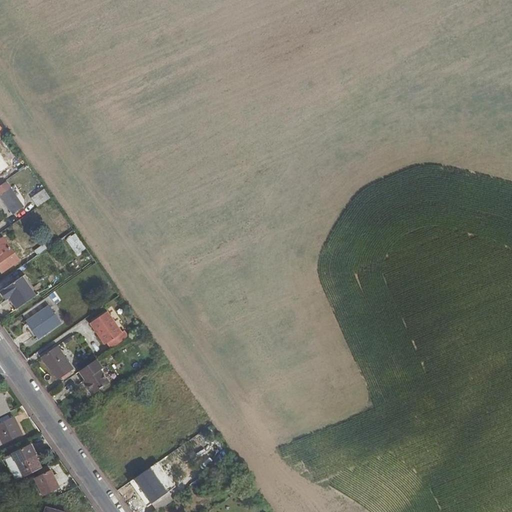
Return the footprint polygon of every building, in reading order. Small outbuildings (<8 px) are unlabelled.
[(22,207),(5,182),(0,184),(0,198),(12,215),(22,207)] [(43,203),(36,194),(31,197),(37,207),(43,203)] [(79,254),(71,237),(66,241),(76,256),(79,254)] [(0,240),(0,271),(1,272),(18,261),(2,239),(0,240)] [(16,244),(22,263),(35,259),(30,240),(16,244)] [(21,277),(0,290),(0,292),(5,300),(9,297),(17,308),(34,296),(21,277)] [(62,299),(56,291),(51,294),(57,303),(62,299)] [(57,303),(51,294),(21,315),(37,338),(62,320),(52,306),(57,303)] [(114,299),(121,310),(126,306),(119,295),(114,299)] [(112,340),(105,313),(91,322),(97,330),(94,331),(104,345),(106,344),(110,350),(114,347),(112,340)] [(56,348),(42,357),(61,385),(75,375),(56,348)] [(103,368),(97,360),(91,363),(78,372),(84,380),(82,382),(91,395),(109,382),(100,370),(103,368)] [(0,417),(8,413),(0,396),(0,417)] [(0,423),(0,437),(3,444),(22,435),(13,417),(0,423)] [(13,455),(24,478),(41,469),(30,447),(13,455)] [(149,469),(158,500),(168,492),(151,467),(149,469)] [(158,500),(149,469),(134,480),(151,504),(158,500)] [(42,497),(59,489),(51,472),(34,480),(42,497)]
